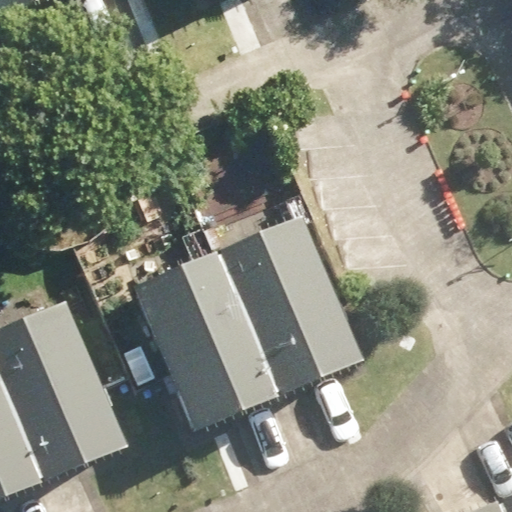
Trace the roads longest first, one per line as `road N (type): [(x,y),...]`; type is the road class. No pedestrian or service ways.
road 1 (residential): [(433,0),(372,39),(368,79),(485,341)]
road 2 (residential): [(485,341),(350,481),(284,511)]
